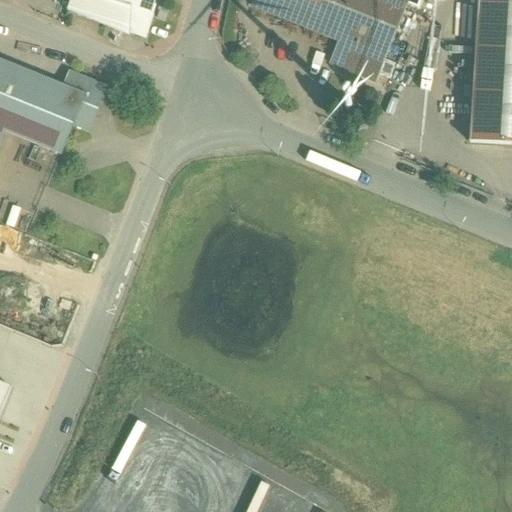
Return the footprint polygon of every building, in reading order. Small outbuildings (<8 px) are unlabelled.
[(160,0),(71,0),(65,20),(146,46),(160,0)] [(253,0),(251,6),(340,43),(332,64),(375,82),(407,4),(418,8),(421,0),(253,0)] [(511,0),(478,0),(470,144),(511,146),(511,0)] [(62,94),(0,68),(0,144),(2,139),(59,162),(74,126),(53,118),(62,94)] [(62,94),(53,118),(74,126),(89,132),(106,89),(70,75),(62,94)]
